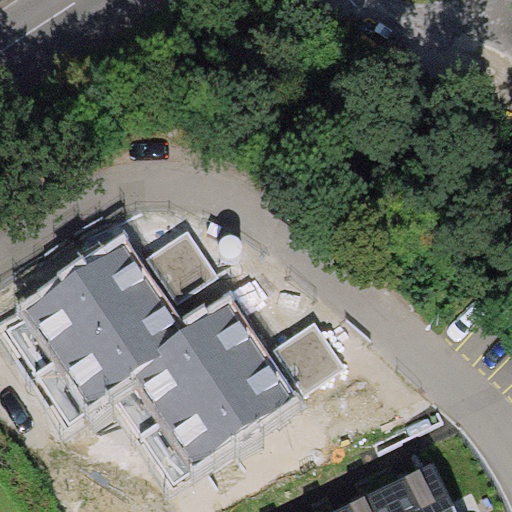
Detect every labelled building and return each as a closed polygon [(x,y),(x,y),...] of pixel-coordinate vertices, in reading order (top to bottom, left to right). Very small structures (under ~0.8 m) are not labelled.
[(189,232),(148,258),(177,303),(218,277),(189,232)] [(23,311),(54,357),(156,288),(125,242),(23,311)] [(54,357),(87,405),(131,375),(160,355),(158,351),(186,332),(156,288),(54,357)] [(259,347),(229,303),(186,332),(158,351),(160,355),(131,375),(159,415),(259,347)] [(315,324),(275,350),(305,394),(345,368),(315,324)] [(294,398),(259,347),(159,415),(193,466),(294,398)] [(383,488),(394,511),(454,511),(430,464),(383,488)] [(337,511),(394,511),(383,488),(337,511)]
